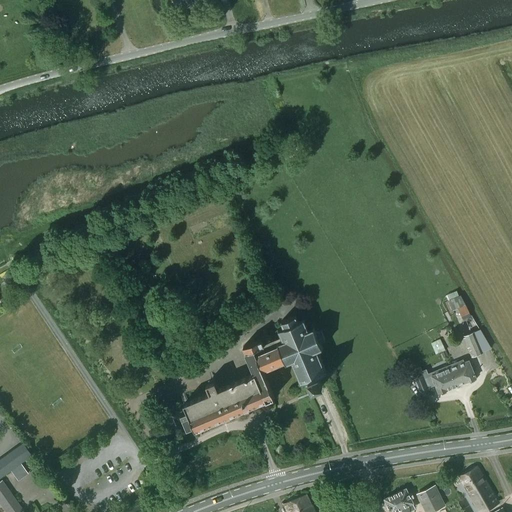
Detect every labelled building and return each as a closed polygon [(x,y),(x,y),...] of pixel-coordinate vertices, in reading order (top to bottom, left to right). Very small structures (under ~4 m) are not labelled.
[(449,300),(453,310),(457,308),(460,313),(462,319),(471,315),(469,311),(461,295),(449,300)] [(218,389),(215,381),(207,384),(210,392),(184,403),(187,411),(182,413),(188,428),(194,425),(196,430),(243,410),(245,414),(254,410),(252,406),(274,397),(262,370),(286,360),(286,362),(292,360),(301,383),(305,381),(306,384),(310,383),(313,389),(323,385),(320,379),(324,377),(323,373),(326,372),(316,349),(322,347),(320,342),(325,340),(320,329),(315,331),(314,328),(308,330),(304,319),(298,321),(296,315),(282,321),(284,327),(279,329),(283,340),(279,342),(279,344),(256,354),(254,349),(263,345),(261,339),(243,346),(255,373),(218,389)] [(475,331),(463,337),(472,356),(483,351),(475,332),(475,331)] [(441,339),(431,343),(436,353),(445,349),(441,339)] [(425,369),(421,361),(420,358),(409,363),(411,366),(414,373),(425,369)] [(463,360),(449,365),(451,370),(457,385),(468,380),(471,382),(475,381),(475,378),(476,377),(469,360),(464,362),(463,360)] [(436,373),(432,375),(435,382),(439,392),(442,394),(446,392),(447,389),(457,385),(451,370),(449,365),(436,371),(436,373)] [(22,443),(0,458),(0,476),(31,455),(22,443)] [(20,463),(15,466),(23,477),(27,474),(20,463)] [(480,511),(499,502),(478,465),(459,476),(479,511),(480,511)] [(0,481),(0,502),(7,511),(18,511),(22,509),(2,480),(0,481)] [(434,485),(418,493),(426,511),(430,511),(437,511),(436,509),(444,505),(434,485)] [(389,497),(385,499),(392,511),(394,511),(405,511),(408,511),(405,506),(412,502),(406,489),(404,489),(389,497)] [(315,511),(307,494),(284,504),(287,511),(315,511)]
